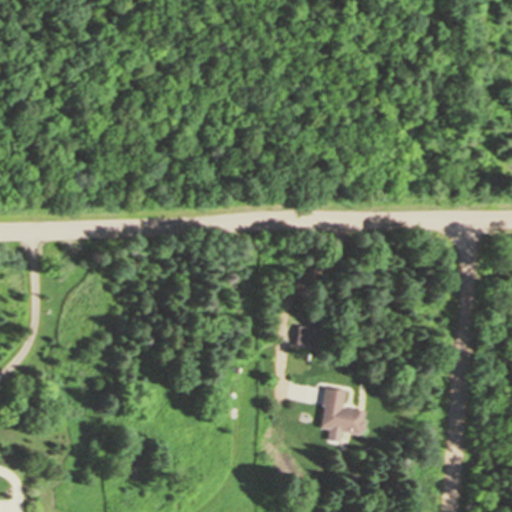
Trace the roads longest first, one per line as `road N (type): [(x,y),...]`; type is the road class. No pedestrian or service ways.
road 1 (residential): [(511,220),(0,232)]
road 2 (residential): [(452,511),(469,221)]
